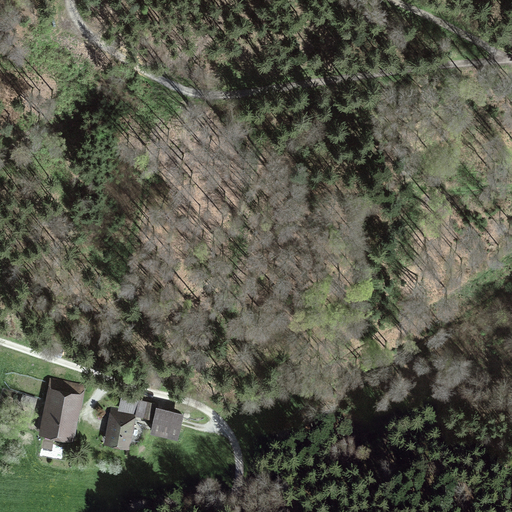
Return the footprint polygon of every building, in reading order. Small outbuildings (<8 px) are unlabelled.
[(161,369),(151,365),(145,379),(160,385),(162,378),(158,376),(161,369)] [(78,384),(51,379),(49,388),(54,389),(48,416),(40,415),(37,429),(69,434),(78,384)] [(36,398),(23,394),(21,403),(33,407),(36,398)] [(139,400),(122,396),(119,407),(137,411),(139,400)] [(155,403),(139,400),(137,411),(136,414),(152,417),(155,403)] [(113,422),(109,441),(128,445),(133,420),(135,413),(112,409),(111,416),(114,417),(113,422)] [(181,417),(156,411),(152,430),(176,436),(181,417)]
